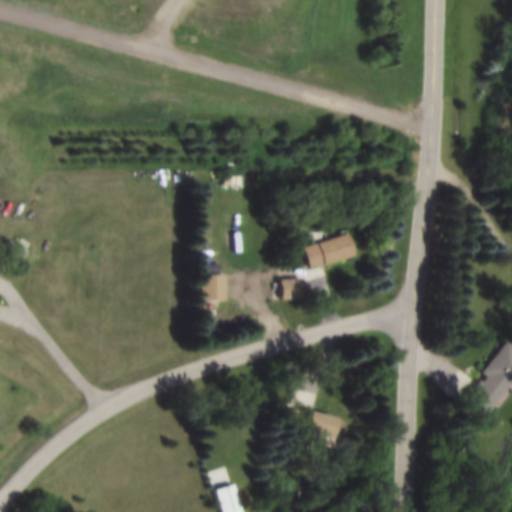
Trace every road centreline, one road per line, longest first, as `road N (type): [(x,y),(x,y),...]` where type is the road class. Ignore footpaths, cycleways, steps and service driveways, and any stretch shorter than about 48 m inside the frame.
road 1 (residential): [(405,511),(407,322),(429,165),(434,0)]
road 2 (residential): [(409,309),(183,374),(127,399),(42,456),(0,502)]
